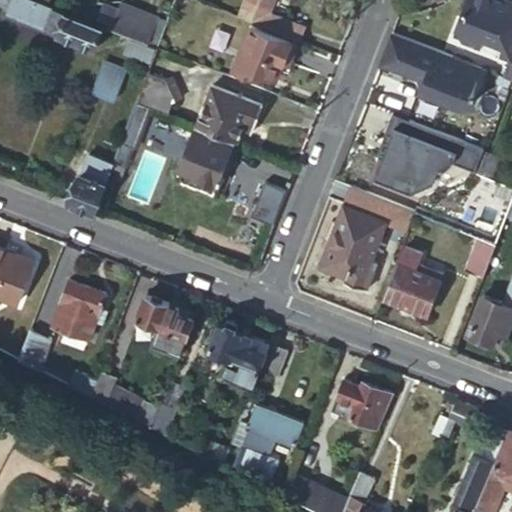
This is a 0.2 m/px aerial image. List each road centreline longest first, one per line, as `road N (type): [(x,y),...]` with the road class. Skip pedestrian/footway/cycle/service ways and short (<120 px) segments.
road 1 (residential): [(384,0),(268,299)]
road 2 (residential): [(268,299),(0,195)]
road 3 (residential): [(511,394),(268,299)]
